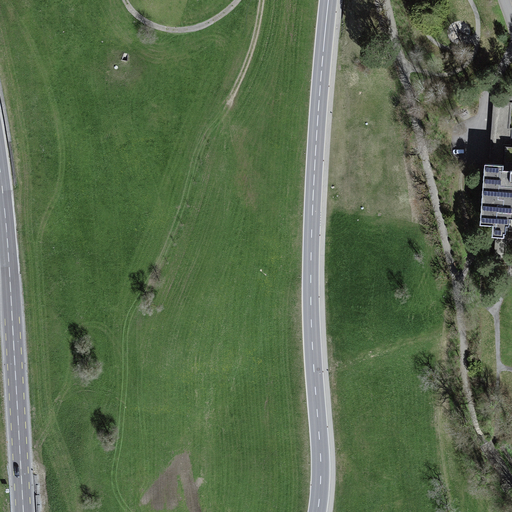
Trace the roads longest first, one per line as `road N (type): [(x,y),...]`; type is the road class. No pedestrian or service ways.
road 1 (tertiary): [(318,511),(311,260),(328,0)]
road 2 (secondary): [(23,511),(0,175)]
road 3 (track): [(237,0),(185,30),(153,25),(126,0)]
